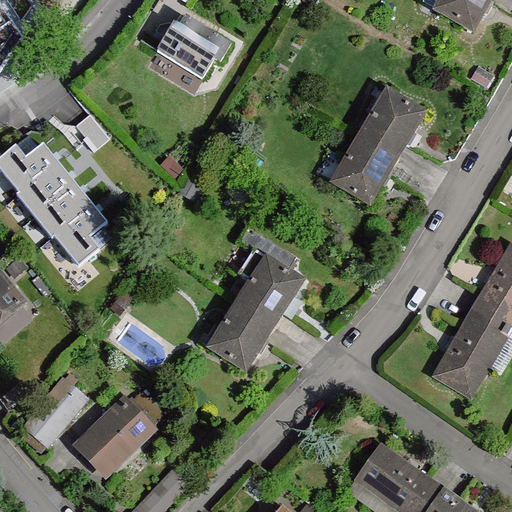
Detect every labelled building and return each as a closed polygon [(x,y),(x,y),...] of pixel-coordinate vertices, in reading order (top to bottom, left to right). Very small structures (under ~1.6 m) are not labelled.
[(0,0),(0,29),(13,20),(6,10),(13,4),(9,0),(0,0)] [(438,13),(445,0),(427,0),(425,5),(438,13)] [(492,0),(445,0),(438,13),(474,33),(490,4),(492,0)] [(175,26),(159,53),(204,81),(216,61),(222,64),(233,47),(187,19),(181,29),(175,26)] [(361,140),(397,161),(407,146),(425,116),(389,95),(361,140)] [(361,140),(334,185),(370,207),(387,179),(397,161),(361,140)] [(74,145),(28,180),(53,215),(82,193),(99,180),(74,145)] [(99,180),(82,193),(113,206),(116,187),(99,180)] [(153,180),(144,192),(160,205),(169,193),(153,180)] [(511,252),(476,314),(510,333),(511,329),(511,252)] [(268,262),(240,306),(275,328),(285,312),(302,283),(268,262)] [(0,279),(0,323),(21,306),(0,279)] [(240,306),(212,351),(246,373),(266,342),(275,328),(240,306)] [(476,314),(439,378),(473,397),(510,333),(476,314)] [(42,409),(64,428),(87,401),(64,383),(42,409)] [(133,402),(85,447),(107,471),(155,426),(133,402)] [(48,447),(64,428),(42,409),(25,428),(48,447)] [(428,482),(383,450),(351,494),(376,511),(429,511),(443,493),(428,482)] [(165,511),(189,490),(177,476),(166,486),(171,492),(160,502),(154,497),(138,511),(165,511)] [(470,511),(458,503),(443,493),(429,511),(470,511)]
